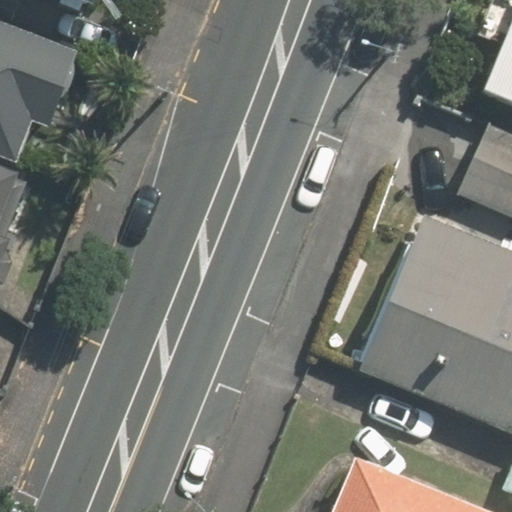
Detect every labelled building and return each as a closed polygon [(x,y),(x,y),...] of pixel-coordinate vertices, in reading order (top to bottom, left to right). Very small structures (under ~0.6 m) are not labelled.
[(511,5),(477,94),(511,108),(511,5)] [(45,124),(74,50),(0,21),(0,151),(15,157),(30,119),(45,124)] [(511,121),(483,110),(449,189),(511,215),(511,121)] [(0,263),(10,238),(3,235),(22,187),(15,184),(20,170),(0,162),(0,263)] [(421,216),(363,359),(511,418),(511,250),(511,252),(421,216)] [(482,511),(352,461),(331,511),(482,511)] [(511,466),(501,493),(511,497),(511,466)]
